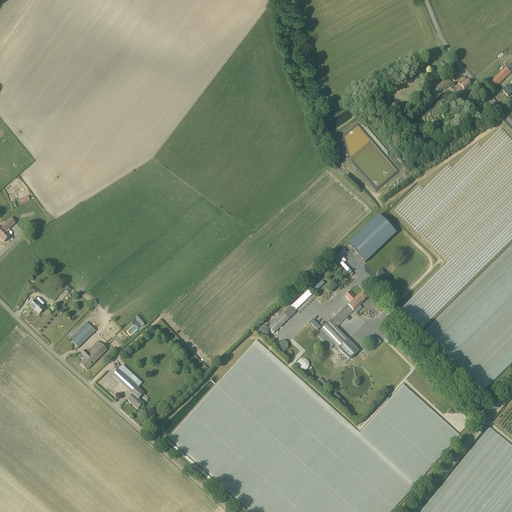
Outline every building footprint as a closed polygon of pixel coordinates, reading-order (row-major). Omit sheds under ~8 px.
[(509,67),(505,63),(498,70),(500,73),(487,85),(491,91),(511,71),(511,67),(510,66),(509,67)] [(447,78),(443,81),(440,85),(439,84),(435,88),(439,93),(443,89),(444,90),(452,83),(447,78)] [(456,87),(452,90),(457,96),(470,85),(464,78),(458,84),(459,85),(457,88),(456,87)] [(508,97),(511,94),(511,93),(511,91),(510,90),(511,88),(511,85),(510,84),(502,91),(508,97)] [(28,196),(27,195),(22,197),(23,198),(19,199),(21,204),(24,203),(25,203),(30,201),(28,196)] [(379,215),(348,245),(365,263),(382,247),(396,233),(379,215)] [(9,229),(15,223),(10,218),(2,227),(1,226),(0,227),(0,238),(4,243),(11,236),(10,235),(12,234),(12,232),(9,229)] [(389,254),(372,270),(399,297),(428,268),(396,233),(382,247),(389,254)] [(432,277),(401,308),(402,313),(409,319),(415,318),(411,322),(418,328),(424,327),(442,309),(442,308),(438,304),(437,300),(438,299),(437,296),(436,295),(436,291),(437,290),(434,288),(434,286),(436,283),(437,282),(434,283),(433,282),(432,277)] [(348,305),(353,311),(367,298),(362,292),(356,298),(350,292),(345,296),(351,303),(348,305)] [(39,315),(45,309),(35,300),(30,307),(34,310),(39,315)] [(353,311),(348,305),(347,305),(330,322),(330,321),(320,330),(321,331),(317,335),(331,350),(335,345),(349,360),(358,351),(336,328),(353,311)] [(274,334),(296,313),(290,307),(283,314),(280,310),(266,324),(269,328),(274,334)] [(78,349),(82,345),(96,332),(87,323),(70,339),(78,349)] [(300,331),(295,336),(299,340),(304,335),(300,331)] [(305,337),(300,341),(304,346),(309,342),(305,337)] [(87,370),(107,350),(98,341),(86,354),(84,353),(81,356),(85,360),(81,365),(87,370)] [(282,351),(287,347),(282,341),(277,345),(282,351)] [(452,370),(456,366),(447,357),(443,362),(452,370)] [(122,366),(118,370),(113,376),(133,395),(128,401),(138,410),(143,404),(139,400),(144,394),(138,388),(142,384),(139,381),(135,385),(121,372),(125,368),(122,366)] [(306,372),(311,376),(316,371),(311,367),(306,372)] [(323,387),(326,384),(319,378),(316,380),(323,387)]
